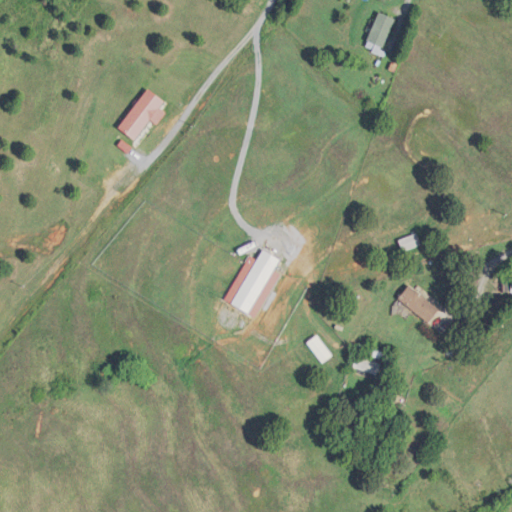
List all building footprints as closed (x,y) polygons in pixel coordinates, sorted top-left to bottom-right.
[(375,52),(390,45),(384,32),(397,26),(391,12),(376,19),(380,27),(366,34),(375,52)] [(134,139),(165,102),(150,89),(119,126),(134,139)] [(400,240),(404,252),(422,245),(417,233),(400,240)] [(399,299),(429,323),(440,309),(410,285),(399,299)] [(323,364),(334,355),(317,335),(307,344),(323,364)] [(377,376),(382,363),(357,355),(353,367),(377,376)]
